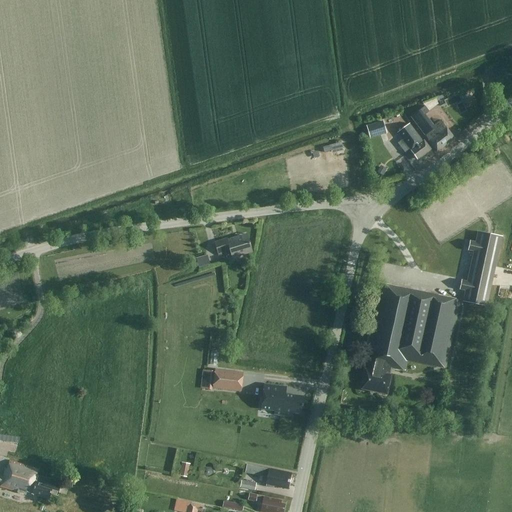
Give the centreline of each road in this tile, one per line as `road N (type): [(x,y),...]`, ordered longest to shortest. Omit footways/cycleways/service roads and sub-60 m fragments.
road 1 (tertiary): [(0,263),(194,220),(366,206)]
road 2 (residential): [(294,511),(366,206)]
road 3 (tertiary): [(366,206),(398,196),(511,107)]
